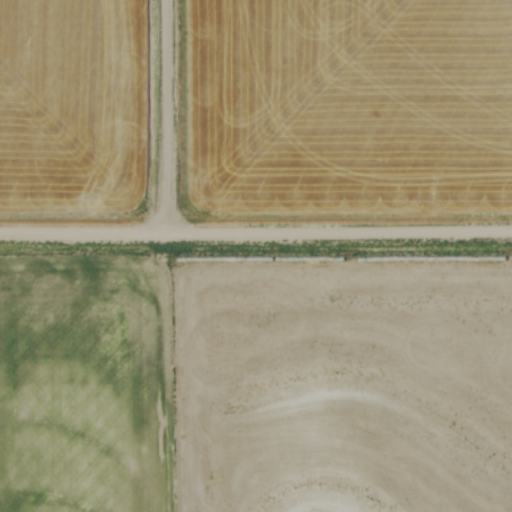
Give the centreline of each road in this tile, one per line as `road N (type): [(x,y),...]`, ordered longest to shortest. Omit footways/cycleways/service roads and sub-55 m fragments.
road 1 (residential): [(511,232),(0,234)]
road 2 (residential): [(169,0),(171,235)]
